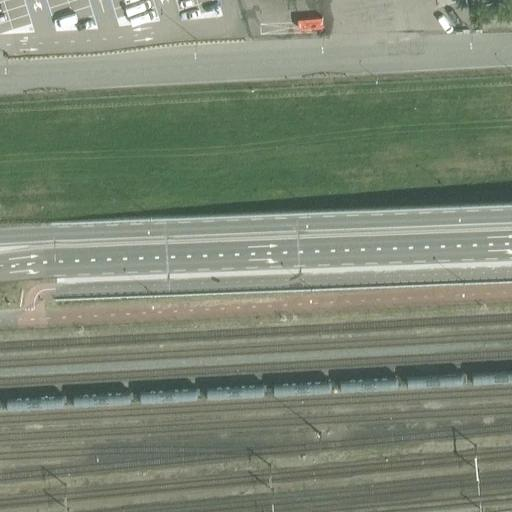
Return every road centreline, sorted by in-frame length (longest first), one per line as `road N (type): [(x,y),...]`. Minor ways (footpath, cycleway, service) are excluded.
road 1 (secondary): [(0,266),(511,236)]
road 2 (secondary): [(511,209),(0,237)]
road 3 (unclassified): [(0,84),(511,58)]
